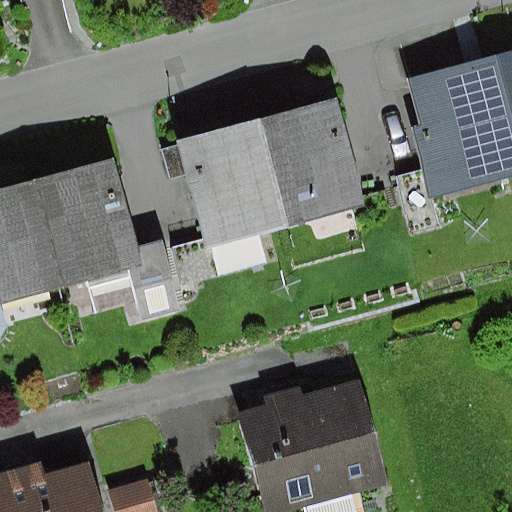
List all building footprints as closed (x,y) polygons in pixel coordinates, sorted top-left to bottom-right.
[(427,171),(434,197),(511,178),(511,53),(412,77),(423,125),(416,127),(427,171)] [(336,101),(265,117),(293,226),(364,206),(336,101)] [(204,239),(214,278),(267,264),(260,235),(293,226),(265,117),(160,144),(169,178),(186,173),(204,239)] [(35,183),(63,286),(138,266),(133,248),(111,163),(35,183)] [(434,197),(427,171),(396,179),(412,238),(443,230),(434,197)] [(0,302),(63,286),(35,183),(0,191),(0,338),(7,329),(0,304),(0,302)] [(214,278),(204,239),(172,247),(182,286),(214,278)] [(161,241),(133,248),(138,266),(150,319),(179,312),(161,241)] [(264,407),(239,414),(266,511),(276,511),(301,505),(302,511),(353,511),(349,492),(387,482),(360,381),(303,397),(300,386),(261,397),(264,407)] [(0,511),(102,511),(90,465),(44,478),(41,464),(0,475),(0,511)] [(155,511),(146,480),(108,491),(114,511),(155,511)]
